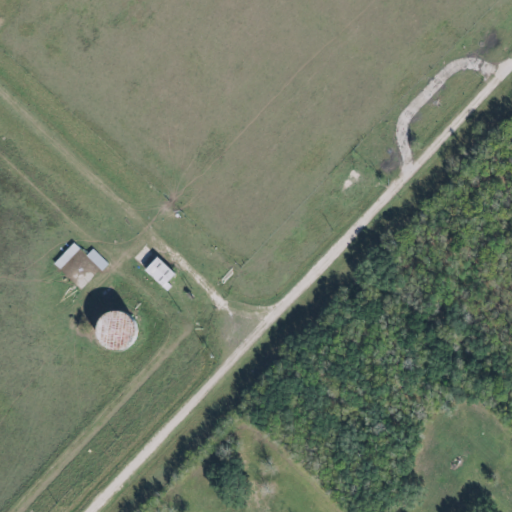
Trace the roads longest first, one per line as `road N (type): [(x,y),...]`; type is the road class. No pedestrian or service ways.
road 1 (residential): [(511,72),(97,511)]
road 2 (residential): [(257,341),(0,89)]
